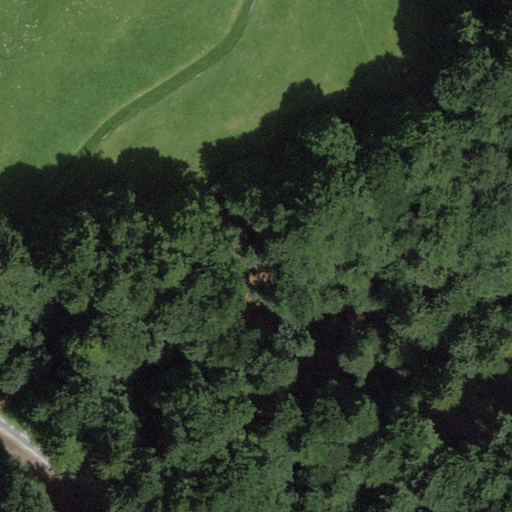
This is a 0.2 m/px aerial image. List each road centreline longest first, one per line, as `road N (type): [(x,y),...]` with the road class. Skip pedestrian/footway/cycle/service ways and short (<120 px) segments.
road 1 (track): [(96,490),(24,377),(13,325),(37,207),(123,105),(217,52),(248,0)]
road 2 (track): [(125,511),(0,418)]
